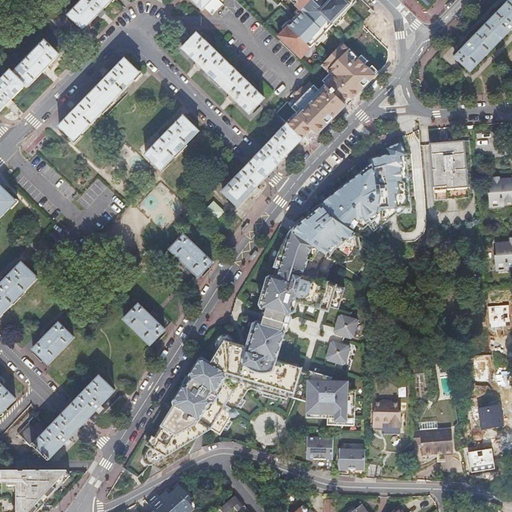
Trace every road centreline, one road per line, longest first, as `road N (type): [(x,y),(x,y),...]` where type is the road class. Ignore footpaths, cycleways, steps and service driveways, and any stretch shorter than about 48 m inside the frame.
road 1 (residential): [(12,143),(118,37),(133,40),(253,158)]
road 2 (residential): [(112,452),(290,189)]
road 3 (residential): [(213,455),(336,487),(436,490)]
road 4 (residential): [(112,452),(0,346)]
road 5 (residential): [(101,511),(213,455)]
